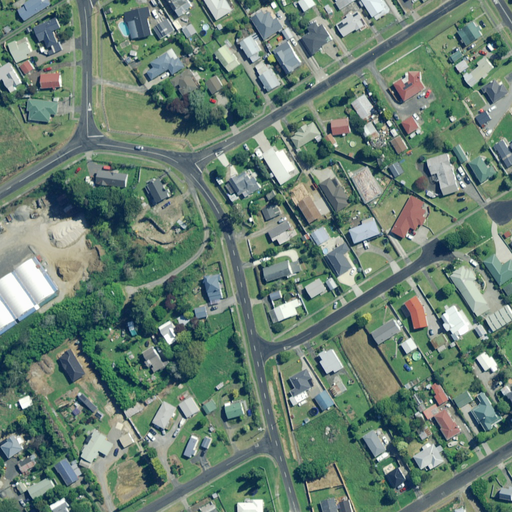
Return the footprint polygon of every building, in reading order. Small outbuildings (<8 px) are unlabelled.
[(51,5),(48,0),(31,0),(25,4),(26,6),(18,10),(25,21),(51,5)] [(193,8),(188,0),(168,0),(179,17),(193,8)] [(204,0),(218,20),(233,10),(226,0),(222,0),(220,1),(219,0),(204,0)] [(316,5),(312,0),(302,0),(299,2),(306,12),(316,5)] [(355,0),(334,0),(340,10),(355,0)] [(389,12),(381,0),(362,0),(374,20),(389,12)] [(151,18),(148,7),(124,14),(127,23),(132,22),(135,34),(139,33),(140,39),(153,35),(148,19),(151,18)] [(362,18),(358,11),(352,15),(350,12),(346,15),(348,18),(337,25),(345,37),(357,29),(358,31),(365,26),(361,19),(362,18)] [(275,20),(269,12),(264,15),(263,12),(252,20),(265,40),(284,28),(277,18),(275,20)] [(41,42),(45,40),(50,50),(48,51),(50,56),(63,49),(60,42),(58,42),(53,31),(61,28),(55,17),(33,28),(41,42)] [(483,36),(474,22),(458,33),(463,40),(461,41),(462,43),(464,42),(470,50),(475,46),(473,43),(483,36)] [(320,28),(317,23),(309,29),(311,33),(303,38),(314,55),(321,50),(320,48),(329,42),(327,39),(331,36),(324,25),(320,28)] [(196,33),(191,25),(183,30),(188,38),(196,33)] [(294,37),(289,28),(283,32),(288,40),(294,37)] [(261,51),(252,36),(240,43),(252,63),(261,58),(258,53),(261,51)] [(32,52),(26,37),(9,45),(17,63),(29,58),(27,55),(32,52)] [(303,65),(287,41),(273,51),(289,75),(303,65)] [(240,64),(225,45),(215,54),(229,72),(240,64)] [(464,57),(460,51),(448,59),(452,64),(464,57)] [(173,61),(167,52),(151,64),(154,68),(148,73),(153,81),(170,69),(174,74),(185,66),(179,57),(173,61)] [(494,68),(484,57),(476,63),(479,66),(469,76),(467,74),(463,78),(471,87),(494,68)] [(36,69),(31,60),(21,66),(26,75),(36,69)] [(468,68),(463,61),(455,66),(460,73),(468,68)] [(269,71),(263,62),(255,67),(261,76),(259,77),(269,92),(281,84),(271,69),(269,71)] [(0,70),(0,81),(3,79),(12,93),(25,85),(11,63),(0,70)] [(418,69),(411,74),(402,79),(395,84),(405,102),(429,87),(418,69)] [(199,87),(187,70),(171,81),(176,88),(180,85),(182,88),(180,90),(185,97),(199,87)] [(62,88),(61,74),(42,74),(42,89),(62,88)] [(223,88),(216,76),(205,83),(213,95),(223,88)] [(509,92),(499,78),(482,90),(484,93),(487,92),(494,103),(509,92)] [(377,113),(366,95),(352,104),(364,121),(377,113)] [(64,103),(29,100),(27,122),(49,124),(64,103)] [(492,120),(486,111),(476,117),(481,126),(492,120)] [(428,121),(422,113),(420,115),(425,123),(428,121)] [(385,123),(380,117),(374,121),(378,128),(385,123)] [(420,129),(413,117),(402,123),(409,135),(420,129)] [(351,134),(350,119),(333,121),(334,135),(351,134)] [(371,122),(363,127),(371,141),(380,136),(371,122)] [(321,135),(314,123),(308,127),(307,125),(295,132),(296,135),(291,138),(297,149),(321,135)] [(337,143),(332,134),(325,138),(330,147),(337,143)] [(408,149),(400,137),(391,143),(399,155),(408,149)] [(511,165),(511,154),(502,138),(493,143),(508,168),(511,165)] [(283,145),(264,156),(281,182),(299,171),(283,145)] [(469,161),(460,145),(453,149),(462,164),(469,161)] [(459,192),(448,155),(428,160),(432,175),(437,173),(444,196),(459,192)] [(489,169),(482,156),(470,163),(481,183),(497,175),(493,167),(489,169)] [(405,172),(398,162),(389,168),(396,178),(405,172)] [(252,174),(250,170),(231,180),(232,182),(226,185),(231,194),(237,191),(240,196),(243,194),(246,197),(261,189),(255,178),(258,176),(255,172),(252,174)] [(127,188),(129,174),(118,173),(119,171),(112,171),(111,172),(99,171),(98,185),(127,188)] [(336,175),(321,185),(338,212),(353,203),(336,175)] [(170,197),(159,177),(144,185),(150,195),(153,193),(158,203),(170,197)] [(432,209),(408,197),(392,231),(416,243),(432,209)] [(275,217),(270,205),(261,209),(266,220),(275,217)] [(381,234),(374,218),(363,222),(364,225),(351,231),(356,244),(381,234)] [(330,239),(323,227),(317,231),(316,228),(310,232),(318,246),(330,239)] [(511,258),(509,252),(490,263),(500,281),(511,274),(511,258)] [(302,271),(298,260),(289,263),(288,261),(264,270),(269,283),(302,271)] [(121,270),(117,263),(110,268),(113,274),(121,270)] [(470,269),(453,278),(476,321),(493,312),(470,269)] [(224,299),(219,275),(206,278),(211,301),(224,299)] [(338,287),(332,278),(326,281),(332,291),(338,287)] [(327,290),(320,279),(306,288),(313,299),(327,290)] [(282,298),(280,291),(270,294),(272,301),(282,298)] [(415,329),(430,326),(426,310),(417,296),(405,304),(406,305),(403,307),(407,315),(411,313),(415,329)] [(296,308),(302,306),(299,299),(270,312),(275,324),(299,314),(296,308)] [(468,327),(455,306),(442,315),(447,323),(444,325),(455,341),(459,339),(457,336),(463,333),(461,331),(468,327)] [(511,320),(511,311),(508,306),(487,320),(495,332),(511,320)] [(208,317),(206,307),(196,309),(198,319),(208,317)] [(192,323),(187,313),(177,318),(182,327),(192,323)] [(184,339),(174,320),(160,328),(170,347),(184,339)] [(400,332),(393,321),(392,321),(391,320),(383,325),(384,326),(372,333),(379,345),(400,332)] [(490,339),(481,325),(475,329),(485,342),(490,339)] [(446,344),(442,335),(431,341),(436,350),(446,344)] [(418,347),(412,338),(402,345),(408,354),(418,347)] [(165,368),(155,347),(144,352),(148,361),(146,362),(148,367),(151,366),(155,373),(165,368)] [(343,368),(332,349),(321,355),(324,361),(321,362),(328,374),(334,370),(336,372),(343,368)] [(493,373),(498,370),(496,365),(497,365),(492,357),(490,358),(486,352),(477,358),(486,371),(490,368),(493,373)] [(318,384),(308,368),(290,378),(296,388),(291,392),(294,396),(290,399),(294,405),(308,397),(305,391),(318,384)] [(346,391),(338,377),(332,381),(335,386),(330,389),(335,397),(346,391)] [(449,400),(438,383),(431,387),(437,395),(435,397),(440,405),(449,400)] [(511,393),(507,386),(501,390),(505,396),(508,395),(511,401),(511,393)] [(335,404),(327,390),(314,397),(322,411),(335,404)] [(473,401),(468,391),(454,399),(459,409),(473,401)] [(496,412),(484,393),(477,397),(482,404),(471,411),(479,424),(481,423),(487,432),(494,427),(492,423),(499,418),(495,412),(496,412)] [(422,405),(415,395),(412,397),(419,407),(422,405)] [(199,411),(192,398),(179,404),(187,418),(199,411)] [(216,409),(212,401),(202,407),(207,414),(216,409)] [(176,409),(165,402),(153,422),(164,429),(176,409)] [(244,416),(241,403),(231,405),(231,403),(225,404),(228,419),(244,416)] [(439,410),(435,405),(423,412),(428,420),(434,416),(442,428),(441,429),(448,441),(461,432),(444,406),(439,410)] [(417,432),(422,440),(433,433),(420,412),(415,414),(423,428),(417,432)] [(220,426),(215,418),(211,420),(216,429),(220,426)] [(124,421),(119,419),(115,428),(120,431),(124,421)] [(387,450),(375,430),(364,437),(376,457),(387,450)] [(107,438),(97,431),(81,456),(91,463),(99,451),(107,456),(114,445),(106,440),(107,438)] [(137,441),(132,432),(124,436),(129,445),(137,441)] [(23,450),(15,436),(8,440),(1,445),(9,459),(23,450)] [(199,440),(193,437),(184,455),(190,458),(199,440)] [(211,440),(206,437),(202,446),(207,449),(211,440)] [(436,448),(432,442),(423,448),(424,451),(414,457),(422,470),(429,466),(432,470),(445,461),(440,453),(444,450),(441,445),(436,448)] [(31,460),(30,457),(18,464),(22,473),(37,464),(34,459),(31,460)] [(72,466),(66,458),(55,465),(68,486),(80,479),(78,477),(82,474),(76,464),(72,466)] [(56,489),(49,477),(29,490),(36,501),(56,489)] [(28,490),(23,482),(17,485),(22,494),(28,490)] [(511,490),(503,489),(501,499),(511,500),(511,490)] [(341,508),(339,497),(321,502),(323,511),(344,511),(343,507),(341,508)] [(246,500),(246,503),(239,503),(238,511),(263,511),(264,501),(246,500)] [(219,511),(214,503),(201,510),(201,511),(219,511)]
